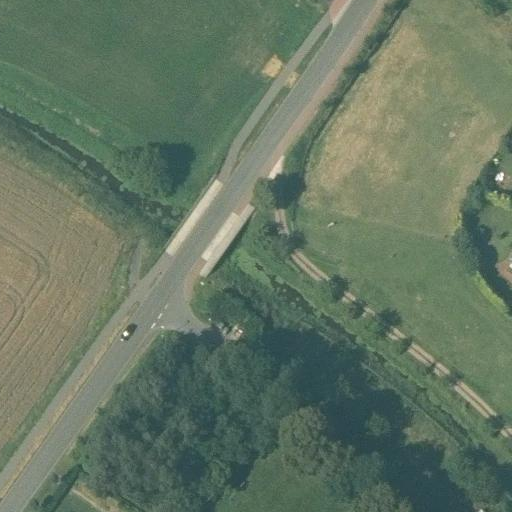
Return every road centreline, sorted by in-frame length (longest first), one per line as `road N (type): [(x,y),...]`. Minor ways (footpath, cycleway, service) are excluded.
road 1 (tertiary): [(161,296),(365,0)]
road 2 (unclassified): [(397,511),(161,296)]
road 3 (tertiary): [(8,511),(161,296)]
